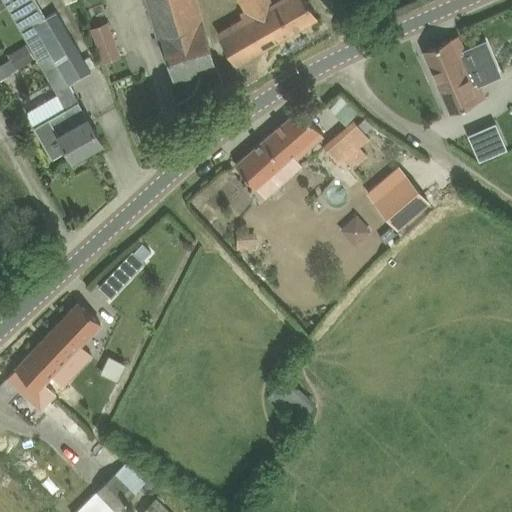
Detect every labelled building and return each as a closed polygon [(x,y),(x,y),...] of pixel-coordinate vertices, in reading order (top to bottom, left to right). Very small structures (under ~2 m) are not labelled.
[(66,108),(79,100),(73,90),(74,89),(71,83),(70,84),(34,23),(46,16),(36,0),(1,0),(66,107),(66,108)] [(196,0),(147,0),(158,36),(162,34),(175,79),(216,67),(196,0)] [(218,31),(236,63),(317,16),(308,0),(274,0),(238,0),(244,9),(240,11),(243,16),(218,31)] [(362,12),(366,17),(372,12),(368,7),(362,12)] [(90,28),(104,62),(122,55),(109,21),(90,28)] [(425,50),(451,110),(486,95),(461,41),(454,44),(451,38),(425,50)] [(10,58),(17,68),(34,58),(26,44),(8,55),(10,58)] [(67,148),(73,158),(103,141),(88,116),(79,100),(66,108),(66,107),(34,125),(52,157),(67,148)] [(324,134),(300,107),(236,162),(257,186),(293,154),(297,158),(324,134)] [(471,132),(481,158),(509,147),(498,121),(471,132)] [(369,156),(344,125),(323,144),(340,164),(346,159),(355,169),(369,156)] [(429,201),(407,175),(376,201),(398,227),(429,201)] [(340,228),(356,244),(373,228),(358,212),(340,228)] [(238,249),(256,249),(255,238),(237,239),(238,249)] [(143,242),(134,251),(143,259),(152,250),(143,242)] [(133,250),(117,267),(129,278),(145,261),(143,259),(134,251),(133,250)] [(64,345),(73,353),(40,387),(29,397),(41,409),(92,354),(81,344),(101,322),(78,301),(52,328),(67,342),(64,345)] [(67,342),(52,328),(17,366),(7,377),(29,397),(40,387),(73,353),(64,345),(67,342)] [(111,356),(105,370),(121,377),(127,363),(111,356)] [(280,378),(269,395),(304,417),(315,400),(280,378)] [(116,471),(97,489),(117,510),(136,492),(116,471)] [(115,511),(117,510),(97,489),(72,511),(115,511)] [(172,511),(157,496),(140,511),(172,511)]
